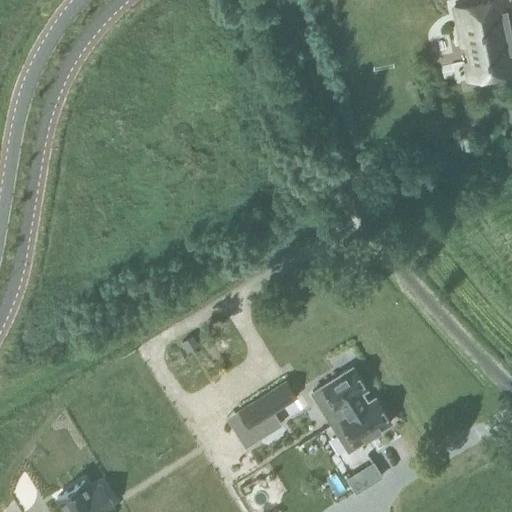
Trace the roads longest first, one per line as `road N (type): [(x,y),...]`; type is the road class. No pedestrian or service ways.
road 1 (unclassified): [(511,373),(375,233),(339,162),(281,0)]
road 2 (unclassified): [(0,318),(13,292),(50,105),(84,37),(119,0)]
road 3 (unclassified): [(79,0),(37,59),(0,227)]
road 4 (unknown): [(343,511),(511,404)]
